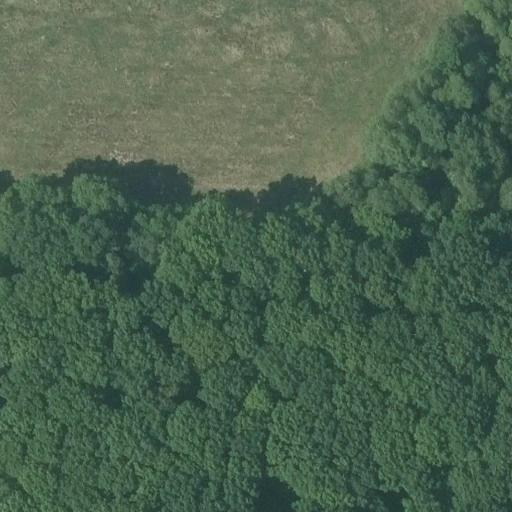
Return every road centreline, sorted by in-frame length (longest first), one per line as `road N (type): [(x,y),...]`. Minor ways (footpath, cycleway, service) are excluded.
road 1 (unclassified): [(511,284),(0,234)]
road 2 (track): [(223,254),(219,294),(163,361),(70,511)]
